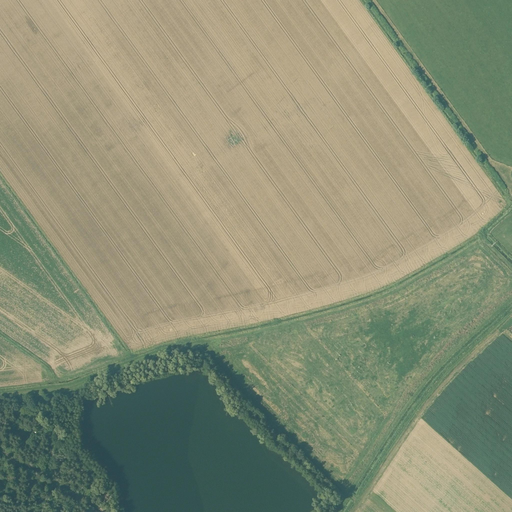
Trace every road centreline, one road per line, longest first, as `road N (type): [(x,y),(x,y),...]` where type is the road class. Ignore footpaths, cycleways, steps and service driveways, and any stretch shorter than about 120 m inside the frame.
road 1 (track): [(511,296),(414,391),(335,511)]
road 2 (track): [(261,329),(321,316),(390,287),(477,236),(489,248)]
